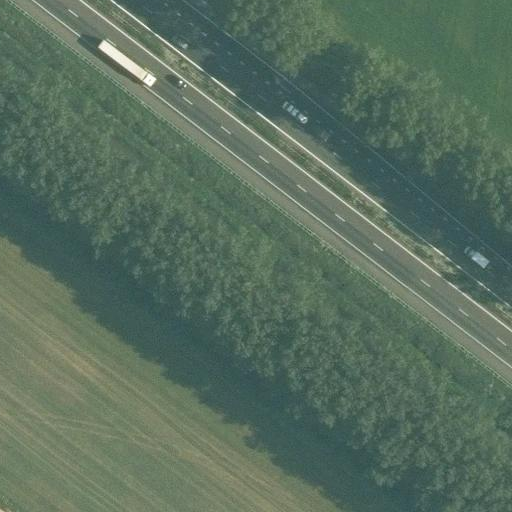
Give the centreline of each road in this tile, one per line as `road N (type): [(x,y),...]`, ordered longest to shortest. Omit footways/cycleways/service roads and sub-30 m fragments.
road 1 (motorway): [(52,0),(511,353)]
road 2 (motorway): [(511,290),(132,0)]
